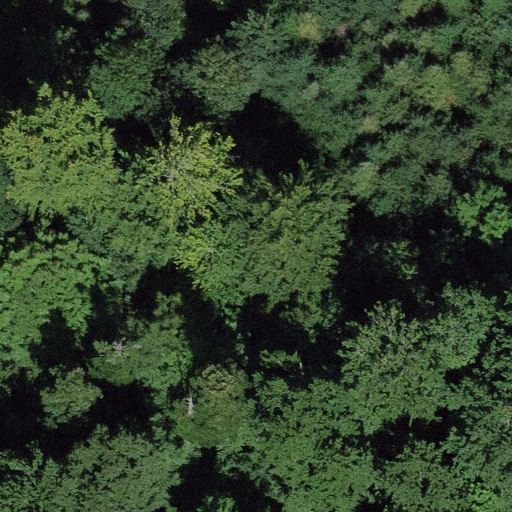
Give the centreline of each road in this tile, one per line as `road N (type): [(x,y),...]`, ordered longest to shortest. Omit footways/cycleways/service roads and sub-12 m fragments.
road 1 (track): [(0,191),(341,0)]
road 2 (track): [(347,511),(511,341)]
